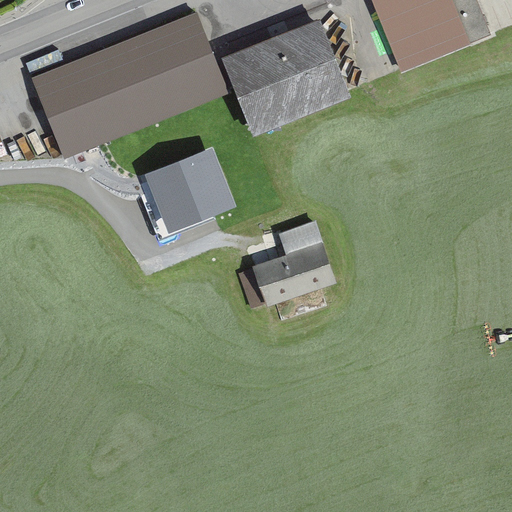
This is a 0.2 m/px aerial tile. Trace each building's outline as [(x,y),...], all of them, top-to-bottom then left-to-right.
[(370,0),(399,69),(486,34),(472,0),(370,0)] [(62,156),(225,91),(193,12),(29,78),(61,157),(62,156)] [(250,128),(343,91),(317,26),(224,63),(234,88),(250,128)] [(215,149),(142,174),(164,236),(236,211),(215,149)] [(286,256),(237,272),(249,308),(331,280),(312,223),(279,234),(286,256)]
